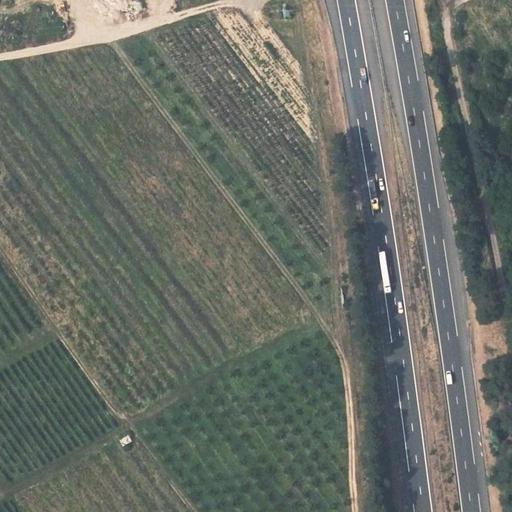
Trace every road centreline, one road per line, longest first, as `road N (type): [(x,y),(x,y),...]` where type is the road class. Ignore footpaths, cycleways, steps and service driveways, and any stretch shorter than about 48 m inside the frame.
road 1 (motorway): [(345,0),(423,511)]
road 2 (motorway): [(472,511),(395,0)]
road 3 (track): [(106,34),(339,351),(349,419)]
road 4 (track): [(511,330),(450,42),(448,9),(464,0)]
road 5 (track): [(0,56),(244,0)]
